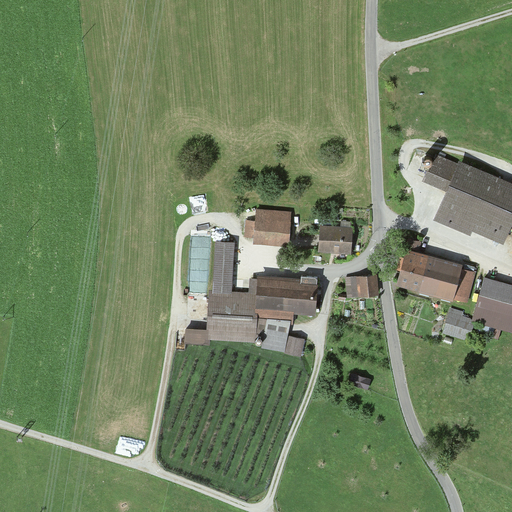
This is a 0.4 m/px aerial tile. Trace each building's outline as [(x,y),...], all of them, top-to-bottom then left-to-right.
[(459,166),(435,155),(424,181),(448,192),(459,166)] [(504,244),(511,224),(511,183),(461,162),(459,166),(448,192),(436,220),(472,236),(474,231),(504,244)] [(253,242),(288,245),(291,211),(256,208),(255,220),(246,219),(245,236),(253,236),(253,242)] [(318,251),(351,253),(353,226),(320,224),(318,251)] [(419,250),(422,241),(409,237),(406,246),(419,250)] [(294,312),(315,314),(318,276),(301,274),(301,277),(258,274),(257,293),(231,291),(235,241),(215,240),(212,289),(209,289),(207,328),(206,338),(210,338),(262,342),(262,347),(302,356),(305,339),(288,334),(289,323),(293,323),(294,312)] [(396,283),(453,299),(453,297),(462,267),(463,263),(406,247),(396,283)] [(476,271),(462,267),(453,297),(468,302),(476,271)] [(348,297),(379,294),(377,273),(345,276),(348,297)] [(496,327),(511,331),(511,283),(484,276),(472,318),(472,320),(475,321),(479,322),(476,332),(493,337),(496,327)] [(472,320),(472,318),(463,315),(464,311),(451,307),(443,333),(469,341),(475,321),(472,320)] [(206,338),(207,328),(185,327),(185,343),(210,345),(210,338),(206,338)]
